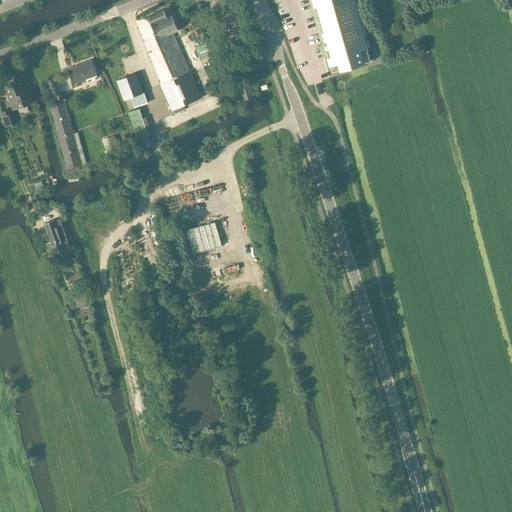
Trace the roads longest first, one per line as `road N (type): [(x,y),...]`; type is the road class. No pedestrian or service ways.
road 1 (tertiary): [(425,511),(259,0)]
road 2 (tertiary): [(0,55),(145,0)]
